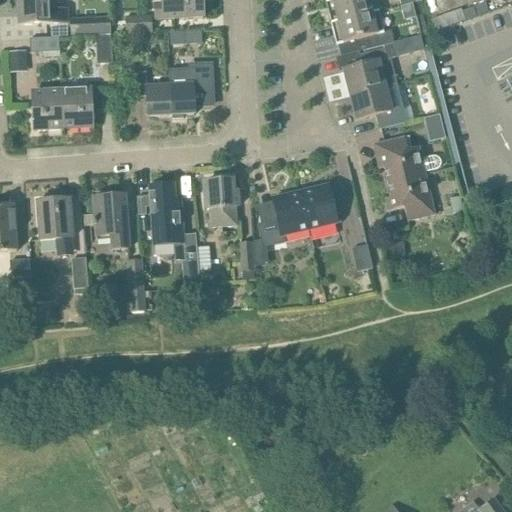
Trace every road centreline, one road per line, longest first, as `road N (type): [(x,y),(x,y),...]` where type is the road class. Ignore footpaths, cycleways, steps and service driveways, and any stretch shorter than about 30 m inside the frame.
road 1 (residential): [(234,153),(22,168),(2,159),(0,149)]
road 2 (residential): [(234,153),(311,139),(319,117),(287,0)]
road 3 (residential): [(234,153),(231,0)]
